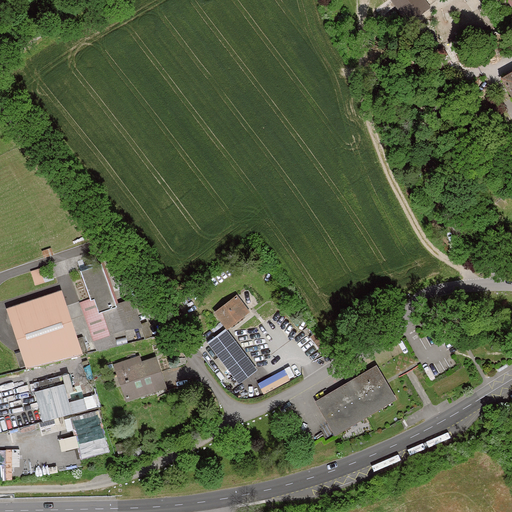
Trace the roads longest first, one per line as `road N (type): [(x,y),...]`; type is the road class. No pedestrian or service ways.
road 1 (tertiary): [(0,510),(149,507),(272,489),(401,442),(511,379)]
road 2 (residential): [(238,419),(0,109)]
road 3 (residential): [(511,284),(425,294),(393,331),(238,419)]
road 4 (unclassified): [(238,419),(132,475),(68,489),(0,490)]
road 5 (track): [(475,285),(429,246),(387,153)]
